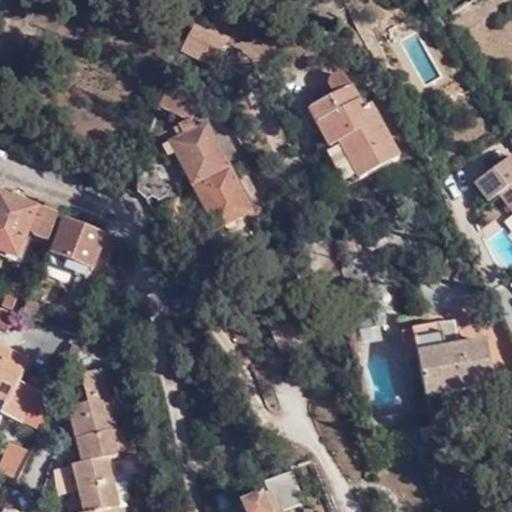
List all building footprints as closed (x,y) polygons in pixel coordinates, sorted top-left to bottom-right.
[(204,26),(192,20),(178,49),(189,55),(204,26)] [(225,38),(204,26),(189,55),(210,66),(225,38)] [(324,86),(325,86),(329,96),(305,110),(327,149),(336,145),(355,181),(395,158),(366,107),(360,109),(342,77),(341,76),(335,73),(328,76),(324,82),(324,86)] [(158,94),(153,106),(186,119),(194,99),(158,94)] [(186,190),(221,171),(198,127),(188,132),(183,121),(171,128),(175,139),(163,144),(186,190)] [(341,189),(355,181),(336,145),(327,149),(321,152),(341,189)] [(511,156),(510,153),(472,182),(485,199),(496,191),(511,213),(511,156)] [(242,214),(221,171),(186,190),(207,232),(242,214)] [(156,172),(135,191),(144,202),(149,199),(154,203),(172,191),(156,172)] [(26,231),(35,210),(0,195),(0,257),(3,251),(16,257),(26,231)] [(175,195),(151,209),(159,223),(169,227),(184,212),(175,195)] [(54,217),(55,214),(58,208),(45,203),(41,212),(54,217)] [(34,234),(46,239),(54,218),(54,217),(41,212),(37,221),(34,234)] [(54,217),(54,218),(46,239),(47,239),(57,214),(55,214),(54,217)] [(50,255),(89,271),(102,237),(102,236),(63,221),(51,252),(50,255)] [(50,255),(51,252),(49,252),(45,262),(86,278),(88,273),(89,271),(50,255)] [(22,278),(10,273),(0,299),(0,305),(5,308),(9,310),(22,278)] [(39,302),(25,297),(19,313),(33,318),(39,302)] [(0,328),(6,331),(13,313),(10,312),(5,310),(0,308),(0,328)] [(292,308),(283,310),(271,315),(275,326),(265,329),(273,353),(303,343),(292,308)] [(275,326),(271,315),(261,318),(265,329),(275,326)] [(438,333),(453,330),(451,321),(437,324),(438,333)] [(185,323),(171,329),(184,361),(198,355),(185,323)] [(456,348),(453,330),(438,333),(437,324),(397,332),(399,342),(410,339),(413,356),(421,398),(491,386),(483,343),(456,348)] [(402,358),(413,356),(410,339),(399,342),(402,358)] [(0,345),(0,412),(16,380),(26,358),(0,345)] [(54,470),(57,495),(78,489),(83,511),(125,511),(123,499),(127,498),(123,479),(112,482),(106,457),(114,456),(112,451),(124,448),(119,428),(113,430),(99,372),(80,376),(87,402),(66,407),(79,464),(73,465),(73,466),(54,470)] [(16,380),(0,412),(35,428),(47,395),(16,380)] [(47,395),(35,428),(37,429),(49,396),(47,395)] [(429,442),(426,426),(416,427),(418,443),(429,442)] [(0,472),(13,477),(25,453),(27,449),(7,441),(0,458),(0,472)] [(15,478),(25,453),(13,477),(15,478)] [(400,500),(424,492),(414,459),(390,467),(400,500)] [(290,473),(266,484),(278,511),(277,511),(274,511),(267,496),(239,507),(241,511),(282,511),(302,504),(290,473)] [(0,511),(18,511),(6,503),(0,511)]
